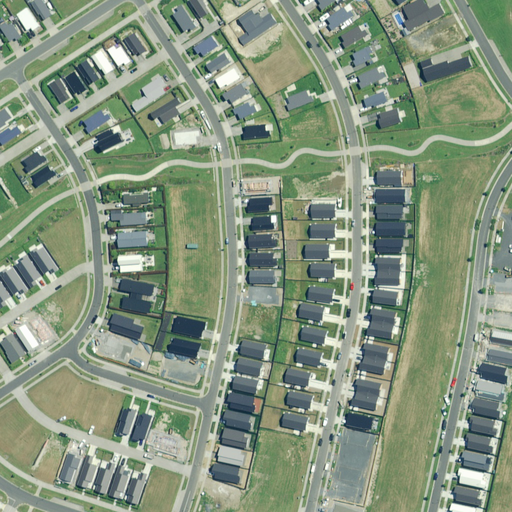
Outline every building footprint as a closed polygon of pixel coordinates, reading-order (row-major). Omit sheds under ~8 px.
[(41,0),(34,0),(31,3),(38,15),(40,14),(44,20),(51,15),(41,0)] [(210,12),(202,0),(190,0),(189,1),(200,18),(210,12)] [(317,0),(321,4),(318,6),(321,10),(335,1),(335,0),(317,0)] [(404,22),(409,31),(443,13),(439,3),(428,9),(422,0),(418,0),(403,8),(409,20),(404,22)] [(195,26),(181,5),(176,8),(179,12),(173,15),(184,31),(189,28),(191,29),(195,26)] [(27,7),(17,14),(27,30),(30,28),(32,31),(39,26),(27,7)] [(347,13),(343,8),(327,19),(331,24),(328,26),(331,30),(353,15),(350,11),(347,13)] [(238,39),(243,46),(276,24),(269,14),(262,18),(258,13),(255,15),(251,10),(239,18),(248,32),(238,39)] [(6,22),(0,25),(0,27),(9,41),(14,38),(16,40),(21,37),(12,23),(8,26),(6,22)] [(342,43),(344,48),(368,34),(365,30),(362,32),(358,26),(341,36),(345,42),(342,43)] [(134,33),(124,39),(135,55),(139,52),(140,54),(146,51),(134,33)] [(211,37),(194,48),(197,54),(200,52),(203,55),(217,46),(211,37)] [(114,46),(107,50),(118,67),(124,63),(125,65),(131,61),(121,46),(116,49),(114,46)] [(353,61),(356,66),(371,59),(369,54),(372,53),(369,47),(353,55),(355,60),(353,61)] [(101,51),(92,57),(100,70),(101,69),(105,75),(113,69),(101,51)] [(223,54),(206,65),(212,74),(229,63),(223,54)] [(422,69),(427,82),(470,66),(467,57),(448,64),(447,61),(422,69)] [(431,59),(420,63),(422,68),(433,64),(431,59)] [(86,60),(77,66),(89,85),(99,79),(86,60)] [(233,68),(215,80),(221,88),(226,84),(228,86),(240,78),(233,68)] [(359,83),(362,88),(386,76),(383,72),(379,74),(376,68),(358,77),(361,81),(359,83)] [(74,72),(65,78),(75,93),(77,91),(79,94),(86,89),(74,72)] [(132,105),(137,112),(165,92),(162,87),(166,85),(160,77),(142,89),(146,95),(132,105)] [(58,79),(49,85),(61,103),(69,98),(64,90),(66,89),(58,79)] [(240,83),(223,95),(226,101),(229,99),(232,103),(247,93),(240,83)] [(286,105),(288,110),(313,101),(311,96),(308,97),(306,91),(288,98),(290,103),(286,105)] [(383,92),(364,100),(366,107),(373,104),(374,107),(387,101),(383,92)] [(177,97),(151,113),(154,119),(159,116),(164,123),(179,114),(174,107),(180,103),(177,97)] [(238,114),(240,119),(256,111),(254,106),(250,108),(248,104),(233,110),(236,115),(238,114)] [(0,125),(11,118),(5,109),(0,111),(0,113),(0,114),(0,125)] [(401,122),(397,109),(380,114),(382,119),(379,120),(382,128),(401,122)] [(85,128),(88,133),(111,118),(108,114),(104,116),(100,111),(84,122),(87,127),(85,128)] [(265,125),(245,127),(246,131),(243,131),(244,139),(269,136),(269,131),(266,132),(265,125)] [(9,128),(0,134),(0,141),(2,145),(21,132),(17,126),(11,130),(9,128)] [(98,143),(102,151),(122,141),(118,133),(113,135),(111,129),(97,136),(100,142),(98,143)] [(198,131),(174,133),(175,145),(196,144),(196,137),(199,136),(198,131)] [(37,152),(23,161),(27,167),(24,168),(27,172),(46,159),(44,156),(41,158),(37,152)] [(47,166),(32,176),(36,181),(33,183),(36,187),(55,174),(53,171),(51,172),(47,166)] [(401,172),(377,172),(377,185),(401,185),(401,172)] [(404,189),(376,190),(377,202),(405,202),(404,189)] [(148,194),(124,196),(124,204),(133,204),(133,206),(141,206),(141,203),(149,203),(148,194)] [(248,206),(249,212),(269,211),(268,205),(272,205),(272,198),(249,199),(250,206),(248,206)] [(334,205),(312,205),(312,218),(334,218),(334,205)] [(401,206),(376,206),(376,213),(377,213),(377,219),(401,219),(401,206)] [(145,213),(112,214),(112,220),(120,220),(120,225),(146,224),(145,213)] [(271,217),(252,218),(252,230),(274,229),(274,223),(271,223),(271,217)] [(405,223),(377,223),(377,236),(405,235),(405,223)] [(334,225),(311,226),(311,238),(334,237),(334,225)] [(146,231),(116,233),(117,249),(147,247),(146,231)] [(249,236),(249,248),(276,247),(275,240),(272,240),(271,235),(249,236)] [(403,240),(376,240),(377,253),(401,252),(401,247),(403,247),(403,240)] [(328,245),(306,245),(306,258),(328,258),(328,245)] [(58,269),(44,248),(39,251),(37,248),(30,253),(44,274),(49,270),(52,273),(58,269)] [(143,271),(141,253),(118,255),(119,273),(143,271)] [(273,254),(250,254),(250,266),(277,266),(277,259),(273,259),(273,254)] [(41,276),(27,256),(19,261),(20,262),(15,266),(31,288),(36,284),(33,281),(41,276)] [(377,265),(377,271),(399,271),(399,258),(375,258),(375,265),(377,265)] [(334,265),(311,264),(311,276),(333,277),(334,265)] [(28,288),(14,267),(9,270),(7,268),(0,272),(0,273),(14,293),(19,290),(21,293),(28,288)] [(274,271),(250,272),(250,283),(274,283),(274,271)] [(375,284),(398,285),(399,271),(377,271),(377,277),(375,277),(375,284)] [(124,297),(122,308),(149,313),(151,302),(141,300),(142,294),(152,296),(154,285),(122,279),(120,290),(131,292),(130,298),(124,297)] [(10,295),(0,280),(0,306),(0,307),(6,304),(3,300),(10,295)] [(333,290),(310,287),(308,299),(332,302),(333,290)] [(375,289),(373,303),(396,305),(397,292),(375,289)] [(325,307),(300,304),(298,317),(323,321),(325,307)] [(373,317),(372,323),(393,327),(396,314),(372,310),(371,316),(373,317)] [(112,324),(110,330),(138,340),(142,328),(133,325),(134,321),(114,314),(110,323),(112,324)] [(205,322),(177,317),(174,331),(201,337),(203,330),(204,330),(205,322)] [(368,336),(391,340),(393,327),(372,323),(371,329),(369,328),(368,336)] [(25,325),(15,332),(29,351),(38,345),(25,325)] [(327,331),(305,327),(302,341),(324,345),(327,331)] [(511,334),(493,331),(491,342),(511,345),(511,334)] [(26,353),(12,333),(0,341),(0,343),(6,352),(5,353),(11,363),(26,353)] [(199,351),(201,344),(174,339),(173,344),(171,344),(170,351),(196,357),(197,351),(199,351)] [(265,345),(243,340),(240,353),(263,358),(265,345)] [(366,351),(365,357),(386,361),(388,348),(365,343),(364,350),(366,351)] [(321,354),(299,349),(296,361),(319,366),(321,354)] [(511,353),(490,350),(488,360),(511,364),(511,353)] [(361,370),(383,374),(386,361),(365,357),(364,363),(362,362),(361,370)] [(262,363),(239,358),(237,371),(259,376),(262,363)] [(506,368),(481,363),(479,373),(481,374),(480,378),(506,383),(507,377),(505,376),(506,368)] [(310,374),(288,369),(285,381),(308,386),(310,374)] [(258,380),(236,376),(233,389),(255,393),(258,380)] [(357,386),(356,392),(377,396),(380,383),(356,379),(355,386),(357,386)] [(502,386),(478,381),(475,395),(503,400),(504,394),(501,393),(502,386)] [(352,405),(375,410),(377,396),(356,392),(355,398),(353,398),(352,405)] [(253,398),(230,393),(228,402),(231,403),(230,408),(254,412),(255,406),(252,405),(253,398)] [(312,397),(289,393),(287,405),(309,409),(312,397)] [(498,404),(474,398),(471,412),(498,417),(500,411),(497,410),(498,404)] [(136,411),(128,409),(128,411),(124,409),(120,421),(116,434),(122,436),(123,433),(128,434),(136,411)] [(250,415),(226,411),(224,420),(227,420),(226,425),(250,430),(251,424),(248,423),(250,415)] [(136,426),(132,439),(138,442),(140,438),(143,440),(151,416),(141,413),(140,416),(139,416),(135,426),(136,426)] [(307,418),(285,414),(283,427),(304,431),(307,418)] [(373,419),(348,414),(345,426),(365,430),(366,429),(371,430),(373,419)] [(496,422),(471,416),(470,423),(472,423),(471,430),(496,435),(497,429),(494,428),(496,422)] [(246,434),(222,429),(221,438),(224,439),(223,444),(247,449),(248,442),(245,441),(246,434)] [(491,439),(467,434),(465,441),(469,441),(467,448),(491,453),(493,446),(490,446),(491,439)] [(219,456),(218,462),(242,467),(245,455),(241,454),(241,451),(220,446),(218,456),(219,456)] [(488,457),(463,452),(462,458),(465,458),(463,466),(488,471),(489,464),(486,464),(488,457)] [(75,455),(68,453),(59,478),(70,482),(75,468),(77,469),(81,459),(75,457),(75,455)] [(93,458),(86,455),(76,485),(86,488),(89,482),(91,483),(96,467),(91,465),(93,458)] [(95,491),(105,494),(115,465),(108,462),(105,470),(100,469),(95,484),(97,485),(95,491)] [(239,469),(214,463),(212,473),(216,473),(215,479),(237,484),(239,476),(237,476),(239,469)] [(125,468),(118,465),(108,495),(118,498),(121,491),(123,492),(128,477),(123,475),(125,468)] [(485,474),(460,469),(459,475),(462,475),(460,483),(485,488),(486,481),(483,481),(485,474)] [(157,472),(153,471),(143,503),(162,509),(171,479),(166,477),(168,473),(157,470),(157,472)] [(128,501),(137,504),(147,475),(140,472),(138,480),(133,478),(127,494),(130,495),(128,501)] [(479,492),(454,487),(453,493),(456,493),(454,501),(479,506),(480,499),(477,499),(479,492)]
